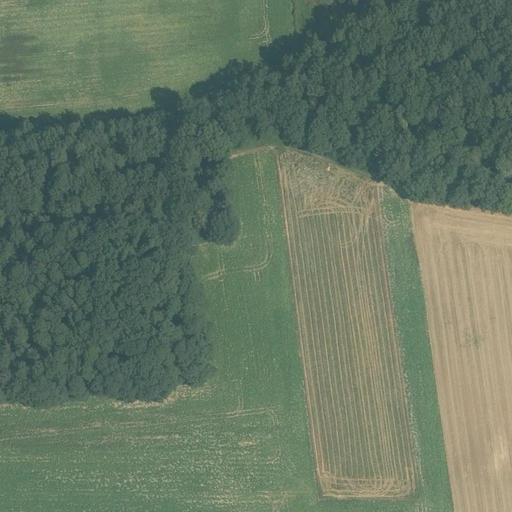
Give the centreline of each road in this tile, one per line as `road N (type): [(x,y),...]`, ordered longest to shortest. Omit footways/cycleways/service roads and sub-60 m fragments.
road 1 (track): [(511,211),(409,191),(306,140),(269,138),(198,157)]
road 2 (unclassified): [(511,99),(444,0)]
